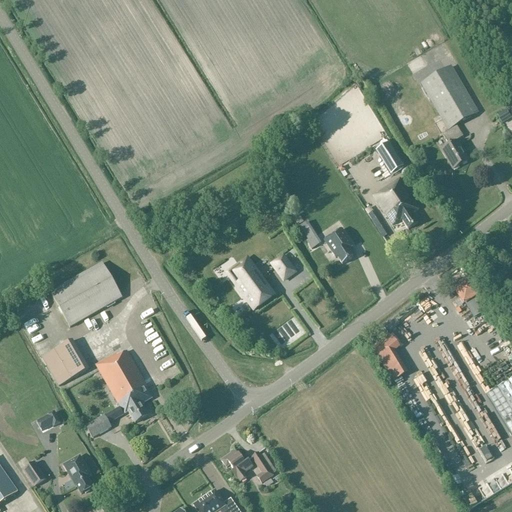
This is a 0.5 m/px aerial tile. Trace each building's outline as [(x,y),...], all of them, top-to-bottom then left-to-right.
[(415,68),(430,59),(425,51),(410,60),(415,68)] [(453,170),(468,162),(456,142),(463,138),(456,127),(477,114),(450,68),(421,85),(449,132),(442,136),(449,147),(442,151),(453,170)] [(506,125),(500,116),(496,119),(502,127),(506,125)] [(388,146),(376,153),(390,176),(402,168),(388,146)] [(356,157),(364,168),(374,160),(365,149),(356,157)] [(408,231),(418,224),(412,214),(419,210),(401,180),(374,197),(392,227),(402,221),(408,231)] [(308,242),(316,237),(307,223),(299,228),(308,242)] [(337,258),(342,266),(353,259),(348,251),(349,251),(349,250),(352,248),(352,249),(353,248),(342,230),(324,242),(336,260),(337,258)] [(253,313),(276,297),(248,258),(225,274),(253,313)] [(283,258),(272,266),(275,270),(282,279),(293,271),(286,261),(283,258)] [(50,294),(70,329),(122,299),(102,264),(50,294)] [(351,295),(361,292),(357,276),(347,278),(351,295)] [(487,311),(469,282),(455,290),(464,304),(464,303),(474,319),(487,311)] [(386,327),(390,333),(399,325),(395,320),(386,327)] [(89,370),(77,350),(72,341),(42,358),(47,367),(59,387),(89,370)] [(135,425),(148,417),(141,405),(151,400),(126,352),(117,357),(116,355),(96,367),(124,415),(128,413),(135,425)] [(511,380),(486,396),(511,437),(511,380)] [(151,397),(152,411),(160,410),(159,397),(151,397)] [(37,424),(42,433),(52,427),(53,429),(55,429),(59,426),(60,425),(55,414),(37,424)] [(90,436),(92,441),(111,430),(104,418),(83,430),(87,437),(90,436)] [(244,475),(253,469),(248,462),(245,464),(238,455),(237,456),(235,452),(221,462),(226,469),(230,466),(234,472),(232,473),(236,480),(237,480),(240,484),(247,479),(244,475)] [(262,485),(274,477),(258,454),(252,459),(262,474),(257,478),(262,485)] [(89,492),(89,491),(92,489),(87,480),(89,479),(77,458),(63,467),(75,487),(76,487),(81,496),(84,494),(85,494),(89,492)] [(46,481),(35,464),(22,472),(34,489),(46,481)] [(0,511),(0,505),(17,493),(0,468),(0,511)] [(188,476),(178,480),(182,491),(192,488),(188,476)] [(492,479),(496,487),(501,485),(498,476),(492,479)] [(238,511),(230,501),(224,505),(215,492),(193,507),(196,511),(219,511),(220,511),(226,511),(227,511),(238,511)]
